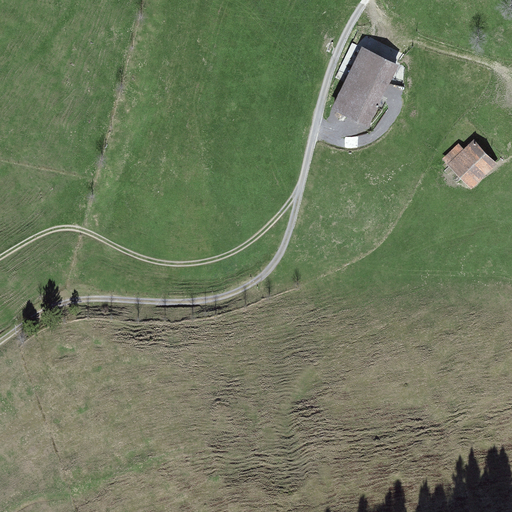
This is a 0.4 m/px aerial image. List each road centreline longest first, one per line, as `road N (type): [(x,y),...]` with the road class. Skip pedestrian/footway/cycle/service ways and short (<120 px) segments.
road 1 (track): [(300,190),(276,253),(233,286),(148,302),(64,302),(0,339)]
road 2 (track): [(0,260),(67,228),(148,260),(227,258),(278,220),(300,190)]
road 3 (track): [(363,8),(388,40),(503,68)]
road 4 (track): [(369,0),(337,51),(314,133)]
